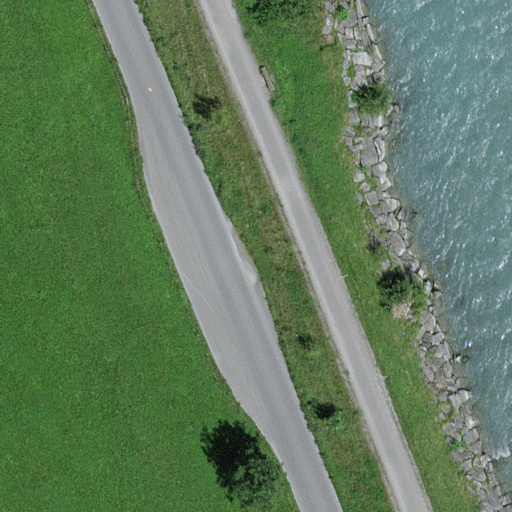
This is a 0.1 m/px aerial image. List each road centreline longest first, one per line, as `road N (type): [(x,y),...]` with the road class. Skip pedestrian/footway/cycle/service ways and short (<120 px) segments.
road 1 (track): [(423,511),(216,0)]
road 2 (unclassified): [(322,511),(117,0)]
